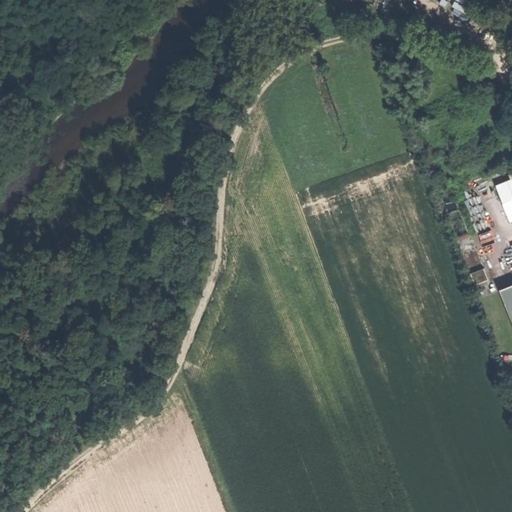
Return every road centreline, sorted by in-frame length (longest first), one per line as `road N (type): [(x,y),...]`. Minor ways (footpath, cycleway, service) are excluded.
road 1 (track): [(511,74),(439,44),(376,35),(310,49),(280,67),(256,93),(231,144),(217,258),(162,394),(19,511)]
road 2 (track): [(230,511),(175,370)]
